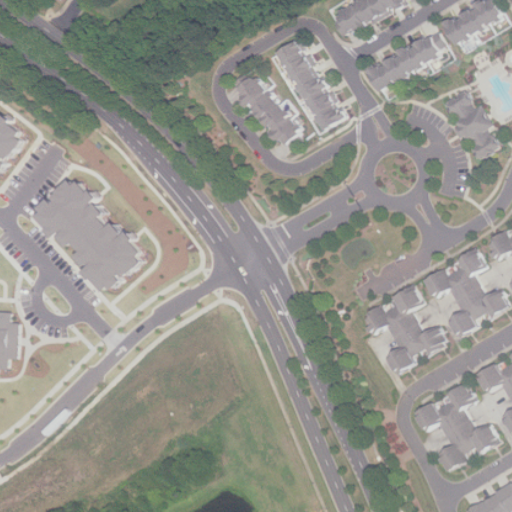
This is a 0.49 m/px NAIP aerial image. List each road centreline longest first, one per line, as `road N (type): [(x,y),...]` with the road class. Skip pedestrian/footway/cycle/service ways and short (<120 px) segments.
road 1 (tertiary): [(383,511),(287,291),(233,200),(132,91),(5,0)]
road 2 (tertiary): [(0,32),(146,143),(209,217),(260,304),(351,511)]
road 3 (residential): [(344,65),(315,27),(293,26),(231,64),(221,99),(271,163),(302,170),(363,130),(363,96),(344,65)]
road 4 (residential): [(228,275),(152,320),(0,461)]
road 5 (residential): [(445,499),(404,429),(407,400),(511,331)]
road 6 (residential): [(361,295),(482,222),(511,184)]
road 7 (residential): [(373,193),(396,205),(414,199),(427,176),(421,157),(396,145),(376,153),(366,173),(373,193)]
road 8 (residential): [(228,275),(245,277),(363,206)]
road 9 (residential): [(352,190),(236,262),(228,275)]
road 10 (residential): [(448,0),(344,65)]
